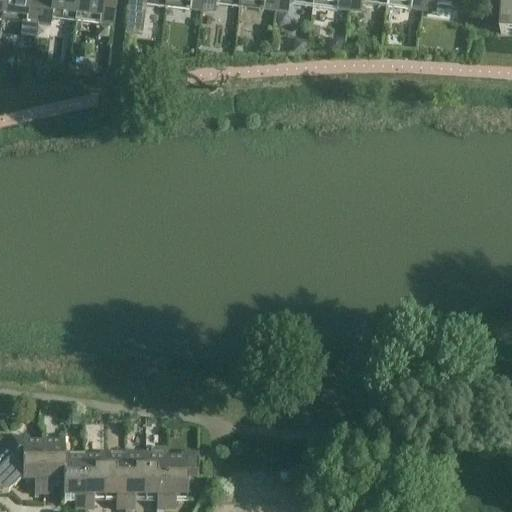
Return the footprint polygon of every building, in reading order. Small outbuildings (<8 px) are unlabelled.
[(3,0),(1,24),(22,26),(20,38),(36,40),(37,27),(41,0),(38,0),(3,0)] [(74,24),(77,0),(52,0),(52,2),(41,0),(37,27),(50,29),(51,21),(74,24)] [(77,0),(74,24),(99,27),(99,26),(111,27),(115,0),(111,0),(77,0)] [(128,0),(124,33),(142,36),(145,14),(141,14),(141,7),(165,10),(166,0),(128,0)] [(201,14),(202,0),(166,0),(165,10),(189,13),(189,12),(201,14)] [(238,10),(239,0),(202,0),(201,14),(214,15),(215,7),(238,10)] [(274,14),(276,0),(239,0),(238,10),(263,13),(263,12),(274,14)] [(312,10),(312,0),(276,0),(274,14),(287,15),(288,7),(312,10)] [(348,13),(349,0),(312,0),(312,10),(336,13),(336,12),(348,13)] [(349,0),(348,13),(360,15),(361,7),(385,10),(386,0),(349,0)] [(386,0),(385,10),(409,13),(410,12),(421,13),(422,0),(386,0)] [(422,0),(421,13),(434,15),(435,7),(459,10),(460,0),(422,0)] [(511,0),(502,0),(500,36),(511,36),(511,0)] [(329,51),(329,53),(341,54),(341,51),(342,43),(336,42),(331,46),(330,47),(329,51)] [(293,54),(293,55),(305,56),(305,51),(306,44),(299,43),(294,47),(293,54)] [(93,75),(104,76),(105,65),(94,63),(93,75)] [(135,79),(135,70),(129,65),(122,68),(121,76),(127,82),(135,79)] [(43,497),(43,442),(28,442),(28,438),(11,438),(4,446),(22,464),(22,482),(33,482),(33,497),(43,497)] [(43,442),(43,497),(53,497),(53,482),(62,482),(63,482),(63,455),(64,455),(64,454),(65,454),(64,439),(56,439),(56,442),(43,442)] [(22,464),(4,446),(0,449),(0,495),(8,495),(21,482),(22,482),(22,464)] [(63,482),(62,482),(62,497),(64,497),(74,497),(74,506),(74,511),(83,511),(84,458),(69,458),(69,455),(69,454),(65,454),(64,454),(64,455),(63,455),(63,482)] [(104,497),(104,454),(99,454),(99,458),(84,458),(83,511),(93,511),(94,497),(104,497)] [(110,454),(104,454),(104,497),(115,497),(115,511),(124,511),(124,454),(110,454)] [(140,454),(124,454),(124,511),(134,511),(134,506),(134,497),(145,497),(145,454),(140,454)] [(166,511),(166,458),(151,458),(151,454),(145,454),(145,497),(156,497),(156,511),(163,511),(166,511)] [(166,458),(166,511),(168,511),(175,511),(175,497),(187,497),(187,479),(198,479),(198,454),(180,454),(180,458),(166,458)]
